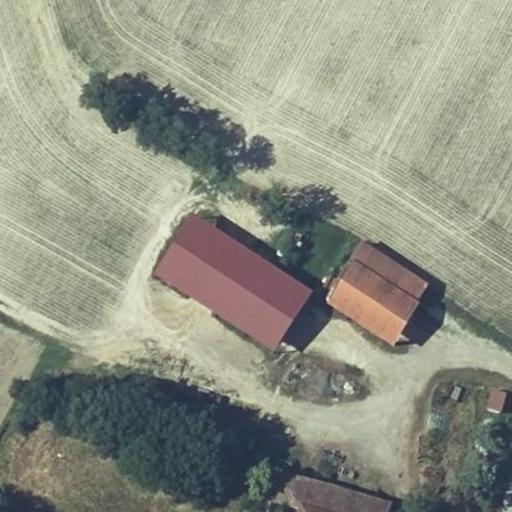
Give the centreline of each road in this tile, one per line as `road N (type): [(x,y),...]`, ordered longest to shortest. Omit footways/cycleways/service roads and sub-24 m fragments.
road 1 (track): [(0,296),(108,350),(340,420),(413,374),(479,357),(511,373)]
road 2 (track): [(290,411),(381,451),(403,482),(405,511)]
